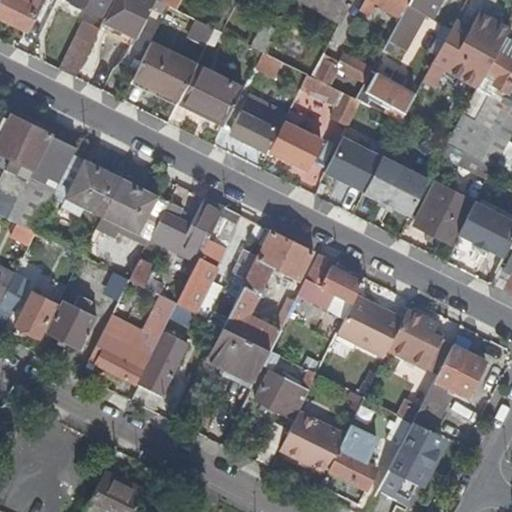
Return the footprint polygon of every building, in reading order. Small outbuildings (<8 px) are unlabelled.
[(43,0),(0,0),(0,18),(28,32),(43,0)] [(70,0),(106,17),(114,0),(70,0)] [(131,47),(154,0),(114,0),(106,17),(100,29),(99,31),(131,47)] [(156,0),(177,10),(182,0),(156,0)] [(353,0),(300,0),(341,23),(353,0)] [(375,4),(400,18),(410,0),(366,0),(361,11),(370,15),(375,4)] [(440,0),(410,0),(400,18),(383,50),(388,53),(393,44),(404,50),(423,14),(431,17),(440,0)] [(415,95),(426,101),(445,67),(480,85),(499,51),(489,46),(494,37),(495,37),(502,25),(495,21),(495,20),(480,12),(472,27),(456,19),(415,95)] [(207,45),(215,29),(197,20),(187,39),(206,48),(207,45)] [(84,22),(60,70),(76,78),(99,31),(100,29),(84,22)] [(264,23),(251,46),(265,53),(271,43),(267,41),(274,29),(264,23)] [(222,32),(215,29),(207,45),(214,48),(222,32)] [(511,41),(506,38),(499,51),(480,85),(449,142),(493,166),(495,167),(509,143),(511,137),(511,41)] [(133,78),(179,101),(197,65),(151,42),(133,78)] [(332,62),(322,57),(312,77),(356,99),(372,70),(338,52),(332,62)] [(278,75),(284,63),(265,53),(258,66),(278,75)] [(243,89),(197,65),(179,101),(179,103),(225,126),(243,89)] [(348,126),(360,101),(356,99),(312,77),(307,74),(300,88),(337,106),(331,118),(348,126)] [(383,107),(381,111),(399,120),(401,121),(415,95),(376,74),(364,97),(383,107)] [(426,101),(415,95),(401,121),(412,126),(426,101)] [(268,149),(284,116),(247,98),(230,130),(268,149)] [(78,150),(51,137),(52,134),(11,115),(0,137),(0,153),(8,158),(14,161),(12,165),(18,169),(21,164),(32,170),(8,219),(17,223),(36,233),(54,196),(65,175),(75,155),(78,150)] [(322,141),(284,123),(270,151),(308,170),(322,141)] [(362,190),(379,151),(342,135),(325,174),(362,190)] [(441,153),(464,164),(469,154),(449,144),(446,143),(441,153)] [(511,144),(509,143),(495,167),(504,172),(511,157),(511,144)] [(464,164),(488,176),(493,166),(469,154),(464,164)] [(121,179),(75,155),(65,175),(54,196),(69,204),(67,208),(83,217),(87,208),(103,216),(121,179)] [(364,193),(381,202),(394,208),(410,216),(428,180),(382,156),(364,193)] [(103,216),(116,223),(133,232),(130,237),(136,240),(139,235),(149,240),(151,237),(168,203),(121,179),(103,216)] [(436,241),(439,234),(452,242),(474,201),(439,183),(419,224),(432,231),(428,237),(436,241)] [(187,270),(192,273),(225,208),(205,198),(190,227),(177,221),(183,208),(169,202),(168,203),(151,237),(193,259),(187,270)] [(504,258),(511,240),(511,219),(476,201),(458,235),(473,243),(472,245),(488,253),(489,250),(504,258)] [(394,208),(381,202),(379,206),(392,212),(394,208)] [(194,312),(242,217),(225,208),(192,273),(177,303),(194,312)] [(116,223),(103,216),(97,228),(111,234),(116,223)] [(29,246),(36,233),(17,223),(10,237),(29,246)] [(257,244),(264,247),(264,246),(271,231),(265,228),(257,244)] [(300,280),(314,253),(271,231),(264,246),(264,247),(246,282),(235,305),(228,319),(224,327),(271,351),(281,331),(250,316),(271,272),(281,277),(284,272),(300,280)] [(337,264),(320,256),(308,280),(307,279),(298,296),(328,310),(335,294),(353,303),(356,296),(362,284),(335,271),(337,264)] [(141,261),(130,280),(131,280),(159,295),(164,285),(149,278),(154,268),(141,261)] [(511,295),(511,273),(500,266),(490,285),(511,295)] [(0,303),(14,275),(5,271),(0,280),(0,303)] [(102,302),(115,308),(130,280),(116,273),(102,302)] [(229,301),(235,305),(246,282),(237,278),(229,293),(232,295),(229,301)] [(33,293),(16,326),(39,337),(56,304),(33,293)] [(63,300),(46,333),(80,350),(96,317),(87,312),(92,302),(79,296),(74,305),(63,300)] [(337,334),(384,357),(389,347),(403,320),(356,296),(353,303),(337,334)] [(277,321),(284,324),(296,302),(289,298),(277,321)] [(187,327),(195,313),(194,312),(177,303),(170,317),(187,327)] [(0,334),(12,311),(0,305),(0,334)] [(438,324),(408,309),(403,320),(389,347),(397,351),(400,347),(415,355),(413,360),(438,373),(452,346),(453,344),(433,335),(438,324)] [(213,312),(209,320),(224,327),(228,319),(213,312)] [(143,348),(148,338),(111,318),(105,329),(143,348)] [(222,374),(252,389),(271,351),(224,327),(208,358),(225,366),(222,374)] [(153,328),(148,338),(143,348),(105,329),(89,360),(97,364),(127,381),(127,382),(135,386),(162,333),(153,328)] [(155,410),(188,344),(167,333),(133,399),(155,410)] [(485,363),(452,346),(438,373),(413,421),(416,423),(430,429),(451,389),(467,397),(485,363)] [(97,364),(89,360),(86,368),(93,371),(97,364)] [(372,385),(393,395),(402,376),(380,365),(370,384),(372,385)] [(256,400),(295,419),(299,411),(309,391),(271,372),(256,400)] [(358,393),(364,397),(370,384),(364,381),(358,393)] [(390,401),(393,395),(372,385),(366,396),(392,408),(394,402),(390,401)] [(360,433),(374,402),(366,398),(364,397),(349,428),(360,433)] [(346,435),(299,411),(295,419),(279,451),(326,475),(343,439),(346,435)] [(388,439),(400,446),(413,421),(412,421),(400,415),(388,439)] [(432,448),(440,434),(430,429),(416,423),(413,421),(400,446),(379,488),(406,501),(415,483),(419,485),(437,451),(432,448)] [(437,451),(444,436),(440,434),(432,448),(437,451)] [(370,452),(343,439),(326,475),(321,484),(359,503),(375,468),(365,463),(370,452)] [(134,511),(146,491),(105,470),(86,507),(95,511),(134,511)] [(410,503),(419,485),(415,483),(406,501),(410,503)]
